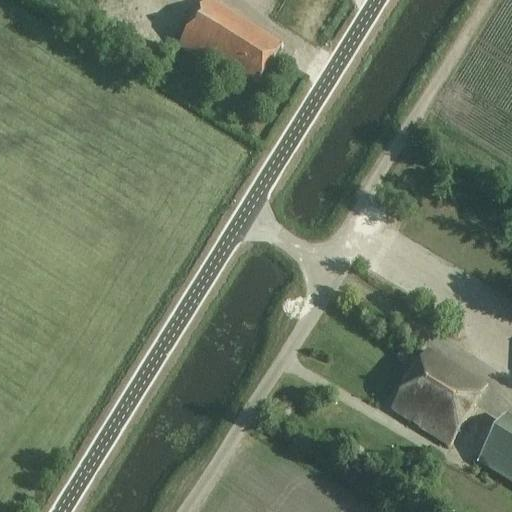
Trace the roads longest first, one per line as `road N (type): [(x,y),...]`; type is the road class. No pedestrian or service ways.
road 1 (unclassified): [(245,213),(315,259),(320,281),(311,312),(185,511)]
road 2 (tertiary): [(61,511),(245,213)]
road 3 (track): [(488,0),(352,223)]
road 4 (tertiary): [(245,213),(377,0)]
